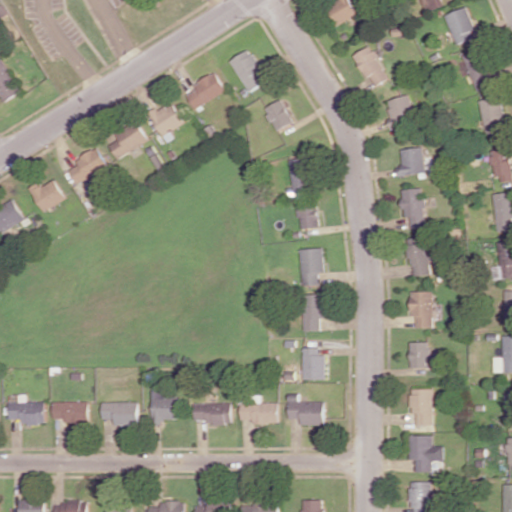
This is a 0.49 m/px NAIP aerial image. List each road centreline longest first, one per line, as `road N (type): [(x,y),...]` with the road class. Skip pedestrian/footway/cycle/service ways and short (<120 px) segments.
road 1 (residential): [(271,0),(353,144),(370,282),(370,511)]
road 2 (residential): [(0,463),(370,462)]
road 3 (residential): [(244,0),(0,156)]
